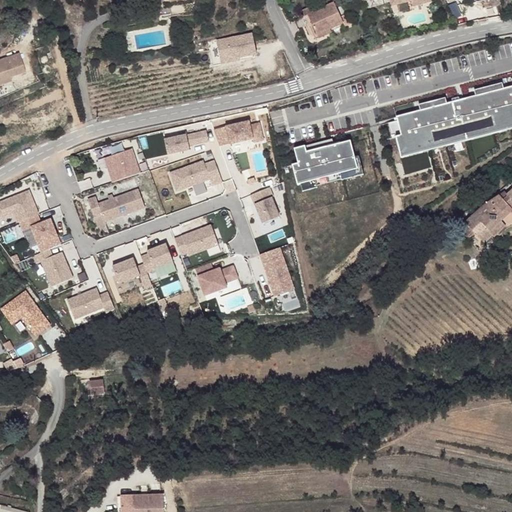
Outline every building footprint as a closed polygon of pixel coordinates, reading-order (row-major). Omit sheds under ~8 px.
[(456,2),(449,5),(454,18),(461,16),(456,2)] [(339,24),(336,18),(332,10),(330,5),(304,16),(313,36),(322,32),(339,24)] [(309,7),(297,13),(300,18),(304,16),(312,13),(309,7)] [(336,18),(339,24),(340,27),(348,24),(344,14),(336,18)] [(313,36),(304,16),(297,19),(301,28),(303,27),(310,41),(324,35),(322,32),(313,36)] [(228,61),(259,55),(255,32),(208,41),(214,68),(229,65),(228,61)] [(0,84),(3,84),(2,80),(12,76),(28,71),(21,52),(0,59),(0,84)] [(419,105),(420,110),(395,116),(397,121),(389,123),(393,138),(396,137),(402,157),(511,127),(511,86),(503,89),(502,83),(475,90),(476,95),(447,103),(445,98),(419,105)] [(252,119),(218,131),(225,150),(257,138),(258,141),(268,140),(266,134),(268,134),(262,119),(253,122),(252,119)] [(206,133),(169,140),(172,155),(194,150),(194,147),(208,144),(206,133)] [(350,140),(333,145),(331,139),(294,149),(298,163),(292,165),(298,185),(300,184),(302,192),(317,188),(317,186),(362,174),(358,156),(354,157),(350,140)] [(137,150),(111,159),(118,183),(145,174),(137,150)] [(207,162),(174,174),(181,193),(214,181),(216,187),(227,183),(219,162),(209,165),(207,162)] [(269,188),(251,195),(262,223),(280,216),(269,188)] [(100,196),(92,199),(98,219),(107,216),(109,221),(149,207),(143,189),(118,198),(113,199),(102,203),(100,196)] [(33,191),(0,204),(0,214),(3,220),(18,214),(22,223),(24,222),(36,249),(39,247),(42,255),(39,256),(41,263),(46,261),(56,286),(77,278),(66,252),(57,255),(55,249),(65,245),(55,220),(45,224),(42,215),(43,215),(33,191)] [(511,200),(508,196),(504,191),(500,195),(511,208),(511,200)] [(466,222),(474,231),(482,223),(490,232),(504,219),(511,212),(511,208),(500,195),(485,204),(466,222)] [(508,225),(504,219),(490,232),(493,235),(494,237),(508,225)] [(474,231),(466,222),(458,228),(468,239),(476,233),(474,231)] [(484,242),(493,235),(490,232),(482,223),(474,231),(476,233),(484,242)] [(210,225),(175,238),(181,256),(186,254),(187,257),(218,245),(210,225)] [(152,254),(145,257),(148,264),(141,267),(137,258),(116,266),(123,283),(144,275),(149,288),(156,285),(151,273),(158,270),(157,269),(176,261),(170,244),(151,252),(152,254)] [(280,248),(260,255),(274,296),(294,289),(280,248)] [(211,263),(196,269),(198,276),(197,276),(204,296),(228,287),(226,283),(239,278),(234,265),(221,269),(220,267),(213,270),(211,263)] [(162,288),(165,296),(183,289),(180,281),(162,288)] [(96,288),(67,300),(75,319),(104,306),(105,310),(114,307),(107,291),(99,294),(96,288)] [(29,292),(4,309),(14,324),(24,318),(36,336),(53,325),(29,292)] [(253,304),(247,307),(250,313),(256,311),(253,304)] [(11,350),(15,359),(36,349),(33,340),(11,350)] [(8,371),(25,365),(22,357),(5,363),(8,371)] [(102,379),(89,381),(90,393),(103,392),(102,379)] [(163,511),(162,498),(131,499),(131,511),(163,511)]
